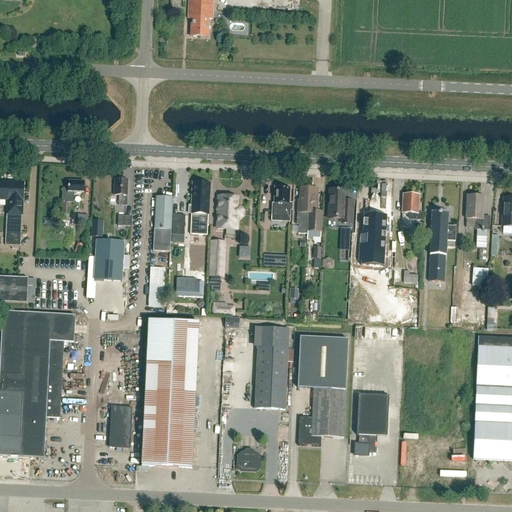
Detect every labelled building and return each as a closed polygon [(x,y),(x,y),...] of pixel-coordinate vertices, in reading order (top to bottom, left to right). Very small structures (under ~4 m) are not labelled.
[(211,21),(212,0),(199,0),(189,0),(188,20),(192,20),(191,38),(208,39),(209,21),(211,21)] [(127,207),(127,181),(115,181),(115,196),(119,196),(119,206),(127,207)] [(19,247),(20,234),(21,215),(21,201),(22,201),(22,185),(0,183),(0,200),(13,201),(12,210),(8,210),(8,214),(6,246),(19,247)] [(83,194),(84,183),(69,183),(68,190),(63,190),(62,204),(61,215),(61,222),(69,223),(70,216),(71,204),(71,198),(74,198),(74,193),(83,194)] [(208,216),(210,185),(193,184),(190,236),(207,237),(208,216)] [(272,205),(272,223),(289,224),(290,212),(292,212),(292,205),(289,205),(289,190),(275,189),(274,205),(272,205)] [(307,214),(308,190),(300,189),(299,201),(297,201),(296,220),(299,220),(298,235),(307,235),(307,232),(308,218),(308,214),(307,214)] [(308,218),(307,232),(321,233),(322,213),(316,213),(317,194),(315,194),(315,190),(308,190),(307,214),(308,214),(308,218)] [(391,212),(391,190),(386,190),(386,198),(378,198),(378,212),(391,212)] [(352,203),(345,202),(345,192),(330,191),(329,207),(328,207),(328,211),(329,211),(328,219),(341,220),(341,224),(351,225),(352,203)] [(422,222),(423,215),(418,215),(419,197),(403,196),(402,214),(410,215),(410,221),(422,222)] [(489,231),(490,218),(483,217),(484,198),(467,197),(466,220),(467,220),(466,229),(475,229),(475,230),(477,231),(476,249),(485,249),(486,231),(489,231)] [(170,254),(171,231),(173,199),(156,198),(154,230),(153,253),(170,254)] [(237,209),(237,202),(237,199),(219,198),(217,230),(236,231),(237,218),(239,218),(242,216),(242,211),(240,209),(237,209)] [(511,199),(503,199),(502,227),(511,227),(511,199)] [(429,283),(444,283),(446,242),(455,242),(455,229),(447,228),(448,214),(432,213),(429,283)] [(87,227),(88,216),(77,215),(76,226),(87,227)] [(172,236),(184,236),(185,216),(173,215),(172,236)] [(361,232),(359,262),(361,262),(361,266),(384,267),(386,216),(364,215),(363,233),(361,232)] [(117,227),(122,227),(130,227),(131,217),(118,216),(117,227)] [(340,228),(339,251),(349,251),(350,229),(340,228)] [(96,241),(94,281),(122,283),(124,243),(96,241)] [(77,245),(75,253),(81,255),(83,247),(77,245)] [(209,252),(208,278),(224,279),(225,253),(209,252)] [(262,256),(262,267),(285,268),(286,257),(262,256)] [(185,260),(185,275),(193,275),(193,279),(203,279),(203,260),(185,260)] [(150,268),(149,308),(164,308),(165,268),(150,268)] [(488,287),(488,269),(472,269),(472,287),(488,287)] [(417,285),(418,276),(409,276),(409,272),(403,272),(403,284),(417,285)] [(0,278),(0,302),(27,304),(28,279),(0,278)] [(196,283),(196,281),(177,280),(176,297),(203,299),(204,284),(196,283)] [(208,280),(208,287),(210,287),(210,291),(219,291),(219,280),(208,280)] [(494,330),(494,300),(486,300),(487,291),(476,291),(476,296),(467,295),(466,307),(451,307),(450,323),(486,324),(486,330),(494,330)] [(234,317),(235,306),(226,306),(226,303),(215,303),(215,315),(218,316),(218,317),(234,317)] [(73,343),(75,320),(75,317),(3,313),(0,366),(0,457),(15,458),(44,459),(46,419),(60,419),(61,400),(59,400),(61,352),(63,352),(63,343),(73,343)] [(238,330),(239,319),(225,319),(224,329),(238,330)] [(192,470),(199,324),(148,322),(142,467),(192,470)] [(344,440),(346,392),(345,392),(348,342),(300,339),(298,390),(314,391),(312,419),(299,418),(298,447),(321,448),(321,439),(344,440)] [(511,462),(511,340),(479,339),(473,461),(511,462)] [(285,411),(288,351),(257,349),(254,410),(285,411)] [(387,438),(389,397),(358,396),(357,436),(359,436),(358,446),(355,445),(355,457),(368,457),(368,454),(376,455),(376,449),(374,449),(375,444),(377,444),(377,437),(387,438)] [(131,450),(133,409),(112,408),(110,449),(131,450)] [(255,456),(252,453),(247,453),(244,456),(242,455),(239,458),(239,468),(242,471),(256,472),(259,469),(259,459),(256,456),(255,456)]
